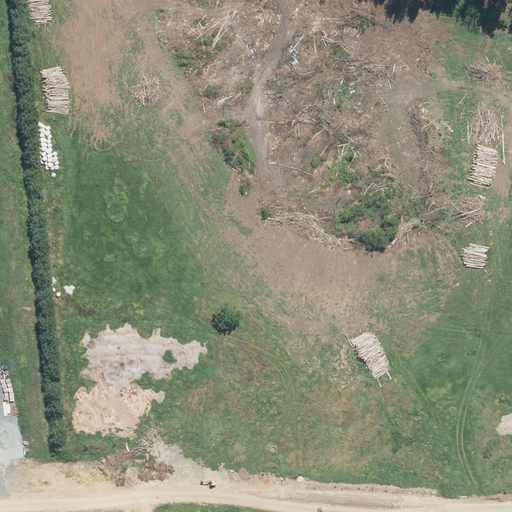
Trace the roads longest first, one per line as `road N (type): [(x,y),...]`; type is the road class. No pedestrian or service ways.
road 1 (unknown): [(511,499),(0,481)]
road 2 (unknown): [(130,482),(110,223),(96,164),(0,132)]
